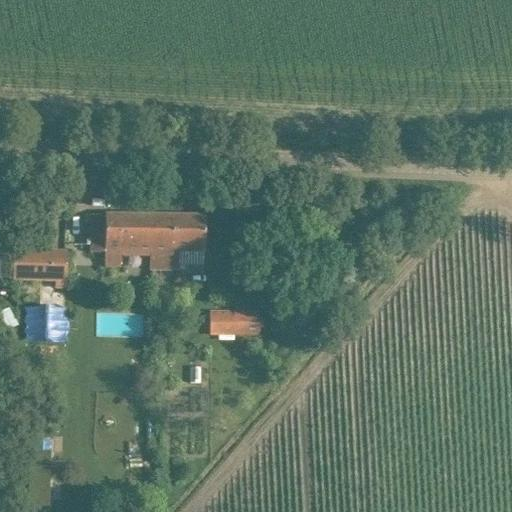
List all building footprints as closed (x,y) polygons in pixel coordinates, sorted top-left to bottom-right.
[(119,253),(151,253),(151,252),(171,253),(171,217),(90,216),(90,236),(89,254),(104,254),(104,268),(119,268),(119,253)] [(151,252),(151,253),(151,271),(178,272),(178,253),(204,253),(205,237),(205,217),(171,217),(171,253),(151,252)] [(12,281),(66,282),(66,254),(13,253),(12,281)] [(258,336),(259,315),(209,314),(208,336),(232,337),(232,336),(258,336)] [(199,369),(189,369),(189,384),(199,384),(199,369)]
